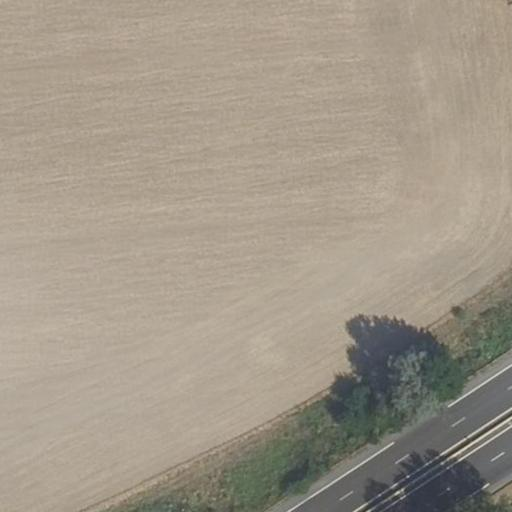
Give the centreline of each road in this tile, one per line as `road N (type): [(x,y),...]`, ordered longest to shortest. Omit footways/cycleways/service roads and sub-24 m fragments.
road 1 (track): [(137,511),(305,424),(511,293)]
road 2 (trunk): [(511,386),(321,511)]
road 3 (trunk): [(410,511),(511,445)]
